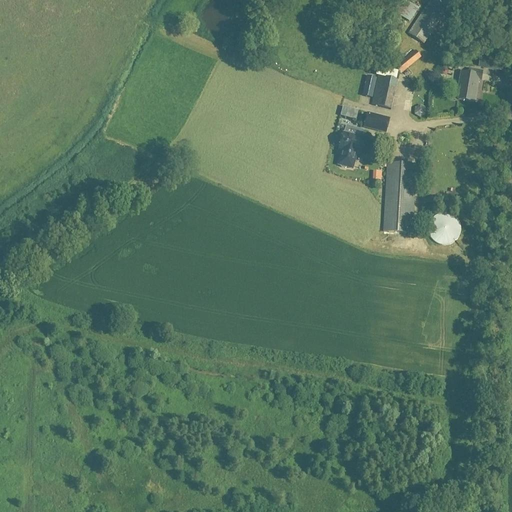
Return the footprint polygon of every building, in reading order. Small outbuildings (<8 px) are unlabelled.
[(424,44),(453,0),(431,0),(408,34),(424,44)] [(404,19),(413,23),(419,9),(410,4),(404,19)] [(393,69),(398,72),(400,73),(404,72),(422,58),(416,50),(393,69)] [(488,68),(490,57),(481,56),(479,66),(488,68)] [(400,73),(398,72),(378,67),(376,75),(379,76),(372,105),(392,110),(400,73)] [(470,69),(470,71),(469,74),(461,72),(459,85),(461,86),(459,99),(473,102),(475,89),(477,89),(479,80),(481,81),(483,71),(470,69)] [(372,99),(377,78),(367,76),(363,96),(372,99)] [(356,120),(358,111),(343,107),(340,116),(356,120)] [(364,127),(386,133),(389,120),(368,114),(364,127)] [(342,150),(357,154),(358,155),(362,138),(343,133),(341,140),(339,141),(338,145),(339,147),(339,149),(342,150)] [(342,150),(338,165),(340,166),(341,168),(345,169),(347,167),(353,169),(357,154),(342,150)] [(415,165),(387,163),(384,232),(411,233),(415,165)]
